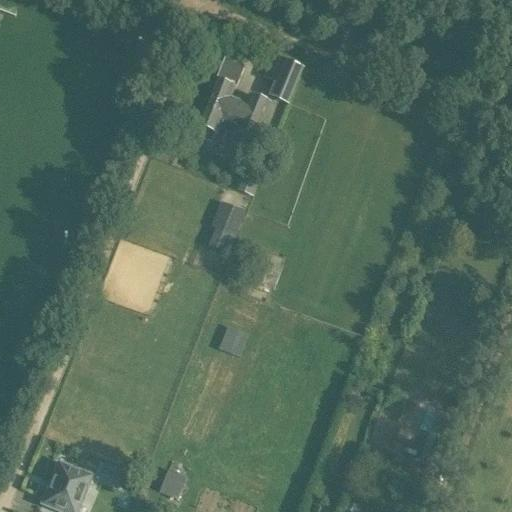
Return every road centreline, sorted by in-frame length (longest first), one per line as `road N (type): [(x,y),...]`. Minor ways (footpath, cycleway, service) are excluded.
road 1 (track): [(7,497),(202,3)]
road 2 (track): [(511,116),(202,3)]
